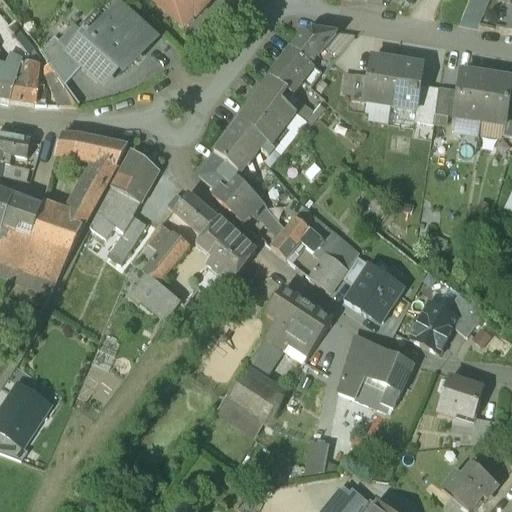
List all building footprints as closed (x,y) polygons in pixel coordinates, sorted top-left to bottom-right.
[(153,0),(153,1),(183,28),(194,16),(196,17),(207,5),(205,3),(208,0),(153,0)] [(117,12),(109,22),(108,21),(100,31),(101,32),(91,42),(90,44),(117,68),(115,70),(122,76),(133,63),(134,63),(142,55),(141,54),(151,42),(117,12)] [(23,53),(0,22),(0,44),(10,57),(21,63),(23,53)] [(117,68),(90,44),(91,42),(76,29),(62,45),(61,46),(82,65),(83,66),(103,83),(115,70),(117,68)] [(337,35),(314,32),(307,34),(291,51),(312,69),(322,78),(337,59),(324,48),(337,35)] [(82,65),(61,46),(62,45),(53,38),(40,53),(48,64),(64,86),(82,65)] [(291,51),(269,79),(287,93),(291,97),(296,89),(301,84),(311,91),(322,78),(312,69),(291,51)] [(4,68),(0,66),(0,101),(9,104),(20,65),(21,63),(10,57),(8,57),(4,68)] [(396,63),(371,59),(368,78),(364,104),(389,108),(396,63)] [(421,67),(396,63),(389,108),(414,112),(418,87),(421,67)] [(39,68),(20,65),(9,104),(34,108),(39,68)] [(75,106),(53,73),(44,77),(57,106),(75,106)] [(486,77),(461,73),(455,118),(480,121),(486,77)] [(368,78),(355,76),(351,102),(364,104),(368,78)] [(511,81),(486,77),(480,121),(503,125),(505,126),(509,100),(511,81)] [(287,93),(269,79),(238,122),(262,144),(268,150),(295,115),(291,112),(279,103),(287,93)] [(438,90),(418,87),(414,112),(413,122),(433,125),(435,115),(438,90)] [(451,91),(438,89),(438,90),(435,115),(447,117),(451,91)] [(291,97),(287,93),(279,103),(291,112),(298,102),(291,97)] [(511,100),(509,100),(505,126),(503,125),(502,134),(511,136),(511,100)] [(262,144),(238,122),(214,155),(238,174),(246,162),(248,163),(259,151),(268,158),(271,153),(268,150),(262,144)] [(29,142),(0,136),(0,172),(1,166),(4,156),(25,159),(29,142)] [(126,149),(78,138),(59,137),(54,155),(93,164),(85,181),(102,190),(126,149)] [(158,173),(131,153),(111,191),(139,207),(158,173)] [(238,174),(214,155),(198,176),(216,193),(220,188),(225,192),(236,180),(234,178),(238,174)] [(27,170),(8,167),(5,180),(25,183),(27,170)] [(236,180),(225,192),(220,188),(216,193),(211,199),(216,203),(234,219),(246,205),(251,208),(252,208),(254,210),(243,222),(246,225),(263,208),(258,203),(236,180)] [(30,239),(2,230),(0,233),(0,263),(55,283),(83,225),(102,190),(85,181),(61,222),(37,214),(30,239)] [(139,207),(111,191),(96,218),(114,230),(123,237),(133,221),(131,220),(139,207)] [(11,200),(0,195),(0,233),(2,230),(11,200)] [(174,215),(184,202),(178,197),(167,209),(174,215)] [(217,223),(188,197),(184,202),(174,215),(203,240),(217,223)] [(39,209),(11,200),(2,230),(30,239),(37,214),(39,209)] [(287,231),(265,207),(246,225),(244,227),(256,236),(262,229),(275,244),(287,231)] [(114,230),(96,218),(89,231),(105,243),(114,230)] [(145,228),(133,221),(123,237),(121,239),(132,248),(145,228)] [(322,245),(295,222),(287,231),(275,244),(270,250),(286,262),(294,253),(298,256),(305,248),(314,255),(322,245)] [(254,254),(217,223),(203,240),(206,242),(199,250),(211,259),(206,266),(232,285),(254,254)] [(161,226),(147,246),(158,254),(173,236),(161,226)] [(158,254),(141,274),(145,277),(158,286),(189,249),(173,236),(158,254)] [(132,248),(121,239),(108,258),(121,266),(132,248)] [(322,245),(314,255),(321,262),(309,281),(329,297),(342,281),(357,260),(350,256),(340,268),(328,258),(337,249),(327,240),(322,245)] [(342,281),(354,289),(367,267),(357,260),(342,281)] [(55,283),(0,263),(0,277),(48,297),(55,283)] [(404,291),(367,267),(354,289),(344,304),(381,327),(404,291)] [(444,284),(431,276),(421,295),(434,302),(444,284)] [(158,286),(145,277),(131,293),(165,324),(179,306),(158,286)] [(240,282),(228,300),(236,306),(249,288),(240,282)] [(332,324),(282,290),(266,316),(276,323),(265,339),(280,348),(288,338),(312,354),(332,324)] [(224,314),(197,293),(184,309),(179,306),(165,324),(163,328),(178,339),(182,336),(184,335),(192,326),(200,332),(207,324),(214,328),(224,314)] [(469,309),(458,300),(446,315),(430,305),(424,318),(422,317),(409,342),(440,357),(453,330),(456,323),(456,322),(469,309)] [(456,322),(456,323),(453,330),(465,340),(482,319),(469,309),(456,322)] [(385,353),(356,336),(346,371),(373,382),(385,353)] [(280,348),(265,339),(247,366),(268,380),(286,353),(280,348)] [(413,368),(385,353),(373,382),(401,396),(413,368)] [(401,396),(373,382),(346,371),(340,394),(387,414),(389,409),(394,411),(401,396)] [(282,399),(242,373),(224,401),(264,426),(282,399)] [(291,397),(307,405),(319,383),(303,374),(291,397)] [(483,393),(450,381),(445,395),(444,394),(437,414),(456,420),(457,416),(470,421),(475,408),(478,409),(483,393)] [(0,436),(22,451),(50,408),(19,387),(0,415),(0,436)] [(495,424),(481,422),(475,447),(488,445),(491,448),(495,424)] [(27,455),(22,451),(0,436),(0,455),(21,464),(27,455)] [(309,441),(304,472),(323,476),(329,444),(309,441)] [(472,469),(462,482),(456,477),(445,491),(457,500),(454,504),(463,511),(471,511),(481,500),(486,504),(497,490),(472,469)] [(357,511),(346,503),(339,511),(357,511)] [(463,511),(454,504),(451,503),(442,511),(463,511)]
